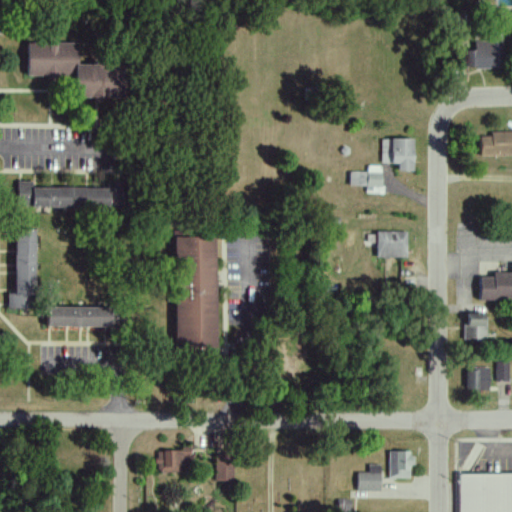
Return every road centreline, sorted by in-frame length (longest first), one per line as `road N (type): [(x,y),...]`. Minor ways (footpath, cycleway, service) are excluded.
road 1 (residential): [(0,421),(511,421)]
road 2 (residential): [(439,511),(438,135),(445,110)]
